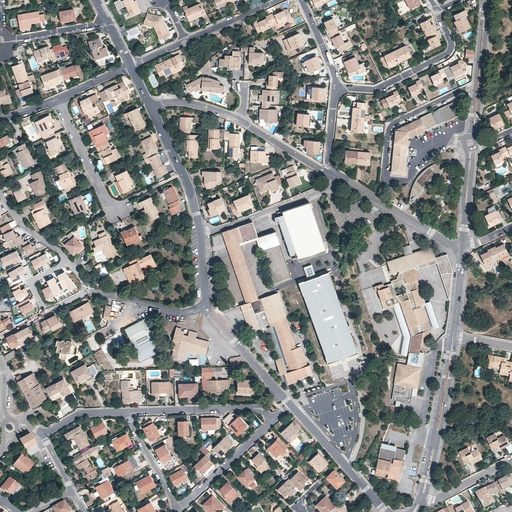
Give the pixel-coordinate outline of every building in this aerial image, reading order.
[(119,0),(118,0),(114,2),(118,9),(123,7),(121,2),(119,0)] [(135,1),(134,2),(132,0),(124,0),(121,2),(123,7),(126,5),(131,16),(140,12),(135,1)] [(213,0),(217,8),(234,1),(235,0),(213,0)] [(405,0),(406,1),(403,3),(405,7),(408,5),(410,9),(421,3),(419,0),(405,0)] [(206,14),(201,3),(188,9),(184,11),(186,14),(187,17),(189,21),(202,16),(206,14)] [(76,19),(74,9),(60,12),(61,22),(76,19)] [(276,21),(277,24),(291,17),(288,9),(277,14),(274,15),(273,13),(269,15),(273,23),(276,21)] [(38,11),(18,15),(20,29),(24,29),(23,25),(31,23),(40,22),(38,11)] [(147,14),(145,20),(149,22),(151,27),(154,26),(160,40),(169,36),(164,23),(163,24),(162,24),(162,22),(163,21),(162,18),(154,17),(147,14)] [(267,19),(264,20),(258,23),(257,21),(253,22),(257,32),(261,30),(261,31),(270,27),(271,28),(274,26),(273,23),(269,15),(266,16),(267,19)] [(465,16),(455,21),(460,32),(471,27),(465,16)] [(328,35),(338,31),(333,18),(324,22),(327,28),(328,31),(326,31),(328,35)] [(427,31),(429,34),(436,31),(435,27),(433,28),(431,25),(428,19),(420,23),(424,32),(427,31)] [(261,31),(263,35),(272,31),(271,28),(270,27),(261,31)] [(336,47),(339,46),(341,50),(351,46),(349,40),(344,43),(338,31),(328,35),(330,39),(331,38),(333,42),(336,47)] [(436,31),(429,34),(430,38),(427,39),(429,43),(432,48),(440,44),(438,38),(436,35),(438,34),(436,31)] [(303,45),(298,34),(287,38),(292,49),(303,45)] [(102,45),(99,38),(88,42),(91,49),(92,49),(93,50),(91,51),(93,56),(97,55),(97,52),(99,52),(101,58),(105,56),(105,55),(108,54),(105,47),(103,48),(102,48),(101,46),(102,45)] [(288,51),(292,49),(287,38),(283,40),(288,51)] [(271,43),(266,46),(264,40),(264,41),(256,44),(264,49),(267,48),(269,50),(274,47),(271,43)] [(70,56),(67,47),(63,48),(62,47),(61,44),(52,47),(53,48),(57,58),(57,60),(70,56)] [(411,56),(406,45),(399,48),(397,45),(393,47),(395,51),(400,61),(407,58),(411,56)] [(48,46),(40,49),(41,51),(34,53),(37,62),(44,60),(44,59),(52,56),(53,59),(57,58),(53,48),(49,49),(48,46)] [(263,63),(263,53),(254,53),(254,47),(244,47),(244,51),(244,55),(248,55),(249,55),(249,58),(249,63),(263,63)] [(232,51),(232,55),(225,55),(224,59),(219,59),(219,66),(227,67),(227,65),(229,64),(229,68),(239,68),(240,61),(237,61),(237,57),(240,57),(240,51),(232,51)] [(395,51),(394,51),(388,54),(384,56),(389,66),(400,61),(395,51)] [(176,58),(175,56),(164,61),(164,63),(160,65),(165,76),(170,74),(169,71),(180,66),(181,69),(185,67),(182,61),(180,57),(180,56),(176,58)] [(384,56),(379,58),(384,69),(389,66),(384,56)] [(364,66),(360,68),(355,57),(351,58),(351,57),(347,58),(348,60),(344,62),(349,73),(357,70),(359,73),(366,70),(364,66)] [(318,62),(313,65),(310,59),(305,61),(310,73),(320,68),(318,62)] [(456,79),(465,75),(463,71),(466,70),(465,67),(462,59),(458,61),(459,63),(456,64),(450,67),(454,76),(456,79)] [(29,80),(27,77),(21,61),(17,62),(18,64),(12,66),(14,72),(16,71),(17,75),(16,76),(18,84),(29,80)] [(160,65),(159,63),(154,65),(160,78),(165,76),(160,65)] [(79,64),(72,66),(61,70),(64,79),(65,80),(78,75),(79,76),(83,75),(79,64)] [(444,68),(442,69),(446,76),(447,79),(454,76),(450,67),(449,66),(447,67),(444,68)] [(440,72),(436,73),(431,76),(435,85),(444,81),(443,78),(446,76),(442,69),(442,68),(439,70),(440,72)] [(41,76),(45,87),(61,81),(64,79),(61,70),(61,69),(41,76)] [(269,75),(269,81),(269,85),(266,85),(266,90),(277,90),(278,77),(282,77),(282,72),(273,71),(273,75),(269,75)] [(221,85),(220,81),(207,77),(202,77),(186,85),(190,92),(193,91),(194,92),(203,90),(211,90),(211,93),(225,93),(224,85),(221,85)] [(416,81),(417,83),(413,84),(408,87),(412,95),(421,91),(420,89),(423,87),(419,79),(416,81)] [(29,80),(18,84),(20,88),(15,90),(18,97),(22,95),(23,96),(27,94),(26,92),(27,92),(28,94),(28,95),(33,93),(29,80)] [(110,101),(110,102),(115,101),(117,105),(120,103),(120,102),(129,98),(127,94),(127,93),(126,91),(128,91),(125,85),(119,88),(117,84),(99,93),(104,104),(110,101)] [(6,95),(3,87),(0,87),(0,102),(2,102),(2,103),(3,105),(10,102),(8,94),(6,95)] [(306,100),(314,101),(314,100),(323,100),(324,88),(307,87),(306,100)] [(279,90),(277,90),(266,90),(263,89),(263,95),(263,101),(279,101),(279,90)] [(433,97),(432,95),(434,94),(435,97),(438,95),(435,89),(431,90),(427,92),(430,99),(433,97)] [(394,92),(394,94),(391,95),(385,98),(389,105),(390,107),(402,100),(397,90),(394,92)] [(92,104),(99,100),(95,94),(88,97),(80,102),(81,104),(80,104),(84,112),(86,111),(87,114),(89,118),(94,115),(93,114),(98,112),(96,106),(93,108),(92,104)] [(439,109),(432,113),(402,127),(407,137),(427,128),(437,123),(444,120),(453,116),(459,113),(454,102),(439,109)] [(370,116),(364,116),(365,108),(353,107),(352,119),(367,121),(369,121),(370,116)] [(136,130),(145,126),(137,108),(127,113),(129,117),(136,130)] [(260,119),(266,119),(266,122),(277,123),(278,109),(261,108),(260,119)] [(309,114),(298,113),(296,126),(308,127),(309,114)] [(504,124),(499,113),(488,119),(491,125),(497,122),(499,127),(504,124)] [(49,115),(35,122),(42,139),(45,138),(54,134),(52,129),(50,129),(47,123),(51,121),(49,115)] [(190,135),(191,117),(180,117),(180,134),(185,134),(190,135)] [(367,121),(352,119),(351,131),(363,132),(364,124),(366,124),(367,121)] [(90,136),(93,135),(96,142),(94,143),(96,148),(108,143),(105,138),(104,135),(106,134),(108,133),(104,124),(89,132),(90,136)] [(402,127),(396,130),(394,143),(407,144),(407,140),(407,137),(402,127)] [(208,149),(219,149),(219,139),(224,139),(224,133),(224,130),(220,130),(220,129),(209,129),(208,138),(210,138),(210,142),(208,142),(208,149)] [(61,151),(59,147),(57,141),(58,141),(55,133),(54,134),(45,138),(49,148),(48,148),(51,155),(61,151)] [(224,139),(229,140),(229,158),(238,158),(238,147),(239,147),(240,134),(224,133),(224,139)] [(197,157),(198,135),(190,135),(185,134),(185,144),(186,144),(186,150),(189,150),(189,157),(197,157)] [(7,135),(0,138),(0,146),(10,142),(7,135)] [(151,137),(141,141),(146,153),(143,154),(145,159),(157,154),(159,153),(151,137)] [(305,147),(307,148),(306,152),(306,153),(318,154),(319,141),(304,140),(303,147),(305,147)] [(25,168),(35,163),(24,143),(17,147),(20,151),(18,152),(21,160),(23,159),(24,161),(22,162),(25,168)] [(102,160),(104,164),(120,157),(115,148),(114,149),(111,150),(109,146),(108,143),(96,148),(98,153),(101,151),(104,159),(102,160)] [(404,170),(405,161),(406,156),(406,149),(407,144),(394,143),(393,155),(391,171),(401,173),(404,170)] [(511,145),(510,146),(507,148),(506,146),(502,148),(506,155),(507,158),(511,156),(511,155),(511,145)] [(264,150),(264,147),(252,147),(252,150),(251,150),(250,162),(269,162),(269,155),(266,155),(266,150),(264,150)] [(499,149),(500,151),(496,153),(491,155),(495,164),(504,159),(503,156),(506,155),(502,148),(499,149)] [(356,163),(358,151),(349,150),(345,150),(345,162),(356,163)] [(356,163),(362,164),(363,159),(369,159),(370,152),(362,151),(358,151),(356,163)] [(147,164),(150,163),(157,177),(165,173),(162,166),(162,165),(157,154),(145,159),(144,160),(147,164)] [(6,176),(13,173),(6,158),(0,160),(0,171),(1,171),(2,173),(3,172),(6,176)] [(65,163),(55,167),(60,179),(58,179),(63,189),(64,188),(66,192),(76,187),(65,163)] [(443,172),(450,166),(447,163),(445,163),(443,163),(441,164),(440,164),(438,165),(436,166),(435,166),(433,167),(432,168),(430,169),(429,170),(430,172),(428,173),(427,172),(422,177),(423,178),(422,180),(420,179),(419,180),(418,182),(417,184),(416,186),(415,188),(414,190),(413,192),(413,194),(412,196),(412,198),(412,202),(443,172)] [(293,165),(285,168),(287,173),(285,174),(290,187),(300,183),(293,165)] [(129,185),(133,184),(126,170),(117,175),(122,185),(124,184),(125,187),(121,189),(123,193),(131,189),(129,185)] [(421,178),(420,179),(422,180),(423,178),(422,177),(427,172),(428,173),(430,172),(429,170),(428,171),(426,172),(425,173),(424,174),(423,175),(422,176),(421,177),(421,178)] [(34,174),(37,180),(35,181),(30,184),(36,196),(46,191),(44,187),(46,186),(42,178),(43,177),(40,171),(34,174)] [(220,180),(221,171),(202,171),(202,176),(204,176),(204,183),(206,189),(215,185),(215,180),(220,180)] [(272,192),(279,189),(272,173),(256,179),(259,185),(262,184),(264,189),(269,187),(270,190),(272,192)] [(117,181),(115,182),(121,194),(123,193),(121,189),(125,187),(124,184),(122,185),(117,175),(115,175),(117,181)] [(269,187),(264,189),(262,184),(259,185),(256,179),(254,180),(260,194),(268,191),(270,190),(269,187)] [(17,184),(8,190),(13,197),(22,192),(17,184)] [(178,204),(180,204),(172,186),(163,191),(170,208),(169,209),(172,215),(181,211),(178,204)] [(493,192),(489,194),(494,203),(498,201),(493,192)] [(253,204),(249,194),(233,201),(234,202),(237,211),(241,209),(241,208),(253,204)] [(69,200),(70,202),(76,214),(87,209),(85,205),(80,195),(69,200)] [(143,205),(145,204),(147,208),(145,209),(141,211),(144,219),(149,217),(150,221),(159,217),(157,213),(158,213),(154,205),(153,205),(151,201),(152,201),(150,197),(138,203),(140,207),(143,205)] [(225,209),(220,197),(208,203),(210,208),(213,215),(221,212),(220,210),(225,209)] [(234,202),(230,204),(234,213),(238,212),(237,211),(234,202)] [(326,250),(310,202),(277,213),(278,216),(275,218),(277,224),(280,223),(291,257),(297,255),(298,259),(326,250)] [(34,209),(36,212),(32,214),(37,222),(40,228),(51,222),(46,213),(45,210),(47,208),(45,204),(34,209)] [(500,221),(496,210),(485,216),(489,226),(500,221)] [(32,214),(28,216),(33,224),(37,222),(32,214)] [(245,263),(238,243),(257,236),(252,221),(222,231),(225,238),(234,266),(246,302),(250,301),(257,299),(256,297),(245,263)] [(12,229),(9,223),(0,228),(3,233),(12,229)] [(141,240),(134,225),(121,232),(127,245),(131,243),(132,245),(141,240)] [(12,230),(0,235),(0,239),(2,243),(7,241),(9,247),(23,241),(22,238),(20,238),(19,235),(17,236),(15,232),(13,233),(12,230)] [(273,284),(291,278),(275,230),(257,236),(259,243),(273,284)] [(70,232),(66,235),(70,240),(69,240),(68,239),(65,242),(66,243),(65,244),(73,254),(83,247),(78,241),(70,232)] [(108,240),(106,241),(106,239),(108,238),(104,232),(98,234),(100,238),(93,241),(96,246),(93,248),(95,252),(102,249),(105,255),(115,251),(110,241),(108,242),(108,240)] [(31,243),(28,240),(22,243),(28,254),(36,249),(34,245),(32,246),(31,243)] [(73,254),(74,256),(85,247),(79,240),(78,241),(83,247),(73,254)] [(508,253),(503,244),(496,247),(495,246),(491,248),(495,255),(498,254),(500,257),(508,253)] [(398,269),(399,273),(402,272),(403,274),(405,273),(407,272),(407,271),(409,271),(409,270),(411,270),(411,269),(414,268),(415,268),(414,264),(435,257),(431,247),(413,252),(410,245),(402,248),(404,255),(387,260),(391,271),(398,269)] [(487,250),(488,251),(480,255),(485,264),(496,259),(495,255),(491,248),(487,250)] [(20,259),(16,251),(1,258),(4,266),(20,259)] [(40,252),(29,258),(35,269),(49,261),(45,253),(42,255),(40,252)] [(133,263),(134,264),(131,266),(124,269),(128,279),(131,277),(134,282),(141,279),(139,274),(142,272),(141,271),(140,267),(149,263),(150,265),(154,263),(150,254),(140,259),(139,257),(129,262),(130,264),(133,263)] [(445,254),(441,256),(446,273),(449,272),(451,272),(445,254)] [(26,272),(22,265),(8,272),(13,281),(21,277),(20,275),(26,272)] [(316,277),(312,265),(304,268),(308,280),(299,283),(328,364),(358,353),(329,272),(316,277)] [(101,276),(107,273),(104,267),(103,267),(98,270),(101,276)] [(409,352),(419,354),(419,352),(421,346),(428,347),(431,329),(423,305),(421,306),(420,304),(425,302),(417,279),(419,278),(417,274),(416,275),(414,268),(411,269),(411,270),(409,270),(409,271),(407,271),(407,272),(405,273),(403,274),(402,272),(399,273),(398,273),(399,276),(396,276),(397,278),(391,281),(391,283),(392,285),(388,286),(388,284),(383,285),(382,283),(377,285),(374,286),(375,291),(377,290),(379,296),(384,309),(395,306),(394,303),(400,301),(402,307),(411,335),(409,352)] [(149,275),(146,269),(141,271),(142,272),(139,274),(141,279),(149,275)] [(65,274),(48,283),(54,295),(54,296),(75,285),(65,274)] [(54,295),(48,283),(44,285),(45,287),(41,289),(46,299),(47,299),(54,295)] [(21,290),(18,284),(12,288),(14,291),(12,292),(16,299),(28,293),(25,288),(21,290)] [(285,315),(277,292),(260,297),(260,298),(257,299),(250,301),(252,310),(254,313),(264,310),(269,326),(274,325),(288,364),(284,365),(281,357),(274,359),(279,372),(283,371),(283,373),(287,384),(296,380),(296,378),(312,373),(309,364),(307,364),(300,345),(295,347),(284,316),(285,315)] [(30,304),(27,298),(16,304),(18,308),(20,307),(23,313),(34,308),(31,304),(30,304)] [(440,326),(431,300),(425,302),(420,304),(421,306),(423,305),(431,329),(440,326)] [(240,305),(242,310),(251,307),(250,301),(246,302),(240,305)] [(411,335),(402,307),(400,301),(394,303),(395,306),(405,336),(403,350),(402,354),(408,355),(409,352),(411,335)] [(93,311),(88,302),(70,312),(75,321),(82,317),(90,313),(90,312),(93,311)] [(62,324),(59,319),(58,320),(55,315),(47,319),(53,329),(62,324)] [(11,323),(8,317),(1,321),(0,319),(0,329),(8,325),(8,324),(11,323)] [(161,351),(145,319),(125,329),(128,335),(129,334),(133,341),(143,361),(161,351)] [(26,342),(25,341),(33,336),(27,326),(14,334),(19,343),(21,345),(26,342)] [(188,351),(189,346),(195,348),(194,353),(198,353),(198,351),(206,353),(210,341),(197,338),(198,334),(189,331),(188,335),(184,334),(185,331),(181,330),(182,328),(177,327),(171,350),(174,351),(172,357),(185,361),(188,351)] [(12,347),(19,343),(14,334),(14,333),(6,338),(12,347)] [(66,357),(67,352),(74,354),(75,346),(70,345),(71,341),(67,340),(66,342),(64,341),(64,340),(63,340),(62,340),(61,341),(57,340),(56,343),(58,343),(57,347),(56,352),(60,352),(59,356),(66,357)] [(34,353),(31,347),(24,351),(22,352),(25,358),(34,353)] [(16,352),(15,350),(4,356),(7,361),(16,355),(15,353),(16,352)] [(419,352),(419,354),(409,352),(408,360),(407,365),(421,367),(422,362),(423,353),(419,352)] [(505,357),(488,354),(487,358),(489,358),(487,368),(491,369),(492,369),(492,366),(500,367),(499,373),(509,375),(511,363),(511,362),(506,360),(506,362),(504,361),(505,357)] [(410,403),(411,395),(416,396),(421,367),(407,365),(398,363),(392,400),(396,401),(396,406),(400,406),(401,402),(410,403)] [(97,371),(93,364),(87,367),(85,364),(71,372),(76,380),(84,375),(86,378),(92,375),(95,375),(97,371)] [(39,384),(33,373),(22,378),(20,375),(15,377),(24,392),(39,384)] [(206,390),(206,380),(211,380),(211,375),(201,376),(202,390),(206,390)] [(71,383),(67,385),(63,378),(57,381),(58,382),(46,389),(48,394),(52,392),(53,395),(58,392),(58,391),(59,390),(62,395),(63,397),(75,390),(71,383)] [(253,390),(253,379),(238,379),(238,392),(244,392),(244,391),(253,390)] [(223,388),(223,380),(211,380),(206,380),(206,390),(211,390),(223,390),(223,388)] [(121,391),(122,391),(123,403),(129,403),(128,400),(130,400),(140,400),(140,388),(138,388),(138,390),(133,390),(133,388),(128,388),(128,381),(127,381),(121,381),(121,391)] [(169,392),(169,382),(152,382),(152,395),(158,395),(158,392),(160,392),(169,392)] [(47,399),(39,384),(24,392),(32,407),(47,399)] [(198,395),(197,384),(179,384),(179,394),(186,394),(186,395),(198,395)] [(62,395),(59,390),(58,391),(58,392),(53,395),(52,392),(48,394),(52,401),(62,395)] [(33,409),(48,401),(47,399),(32,407),(33,409)] [(247,426),(238,416),(235,419),(230,414),(224,419),(229,424),(228,425),(237,434),(247,426)] [(220,426),(220,417),(201,418),(201,429),(218,429),(220,426)] [(104,429),(101,422),(96,425),(93,420),(88,422),(97,438),(108,432),(106,428),(104,429)] [(188,433),(187,420),(178,421),(179,434),(188,433)] [(299,428),(292,421),(281,432),(287,439),(296,430),(299,428)] [(159,435),(153,423),(143,428),(150,440),(159,435)] [(67,439),(73,436),(79,448),(89,443),(80,426),(65,434),(67,439)] [(287,439),(290,442),(299,433),(296,430),(287,439)] [(34,452),(39,450),(30,432),(19,438),(23,447),(26,448),(27,447),(28,449),(34,452)] [(131,443),(126,433),(117,438),(116,436),(111,439),(117,449),(123,446),(123,447),(131,443)] [(495,433),(486,437),(492,450),(497,448),(496,446),(498,445),(500,449),(509,444),(504,435),(497,438),(495,433)] [(169,446),(175,443),(172,436),(165,439),(169,446)] [(278,436),(276,440),(268,448),(270,450),(273,453),(276,456),(279,453),(281,454),(288,446),(278,436)] [(230,447),(222,439),(213,448),(219,455),(225,449),(226,451),(230,447)] [(155,450),(159,457),(160,456),(163,461),(171,456),(165,444),(155,450)] [(199,448),(205,455),(194,465),(202,473),(213,463),(206,455),(209,451),(203,445),(199,448)] [(95,446),(89,449),(92,455),(98,452),(95,446)] [(395,450),(380,447),(374,474),(398,480),(399,476),(399,474),(400,473),(404,452),(399,451),(400,448),(396,448),(395,450)] [(477,448),(470,452),(468,447),(459,452),(465,463),(469,461),(469,460),(471,459),(473,463),(482,458),(477,448)] [(328,463),(318,452),(313,457),(309,453),(305,457),(312,464),(313,463),(320,470),(328,463)] [(21,453),(13,464),(24,473),(33,462),(21,453)] [(261,472),(269,464),(259,453),(252,460),(258,466),(259,468),(258,469),(261,472)] [(83,459),(84,458),(81,454),(72,459),(75,463),(78,461),(79,463),(78,464),(80,468),(84,466),(88,473),(86,474),(90,480),(99,474),(95,468),(93,470),(86,458),(84,460),(83,459)] [(163,461),(165,464),(173,460),(171,456),(163,461)] [(116,471),(118,476),(132,468),(128,460),(114,468),(112,464),(107,466),(109,469),(111,474),(116,471)] [(183,463),(179,466),(181,469),(169,476),(174,485),(185,479),(186,478),(183,473),(189,469),(183,463)] [(313,463),(312,464),(319,471),(320,470),(313,463)] [(249,473),(245,469),(238,476),(250,490),(258,482),(249,473)] [(344,480),(334,469),(326,477),(337,488),(344,480)] [(289,478),(286,481),(293,489),(294,488),(296,486),(300,490),(305,484),(304,483),(307,480),(298,471),(290,479),(289,478)] [(511,473),(499,480),(501,484),(497,486),(499,491),(503,498),(508,496),(505,489),(511,485),(511,473)] [(155,486),(149,475),(136,482),(142,493),(155,486)] [(13,495),(21,486),(9,476),(0,488),(4,491),(5,489),(7,491),(13,495)] [(103,483),(95,487),(97,490),(99,494),(102,498),(110,494),(112,498),(118,494),(116,490),(114,491),(107,480),(110,479),(108,476),(105,477),(101,480),(103,483)] [(288,494),(293,489),(286,481),(277,490),(286,496),(288,494)] [(238,493),(228,482),(219,489),(226,496),(225,497),(229,502),(238,493)] [(476,492),(481,501),(485,498),(487,502),(482,504),(484,508),(496,502),(493,498),(491,497),(490,496),(490,495),(488,493),(491,492),(493,490),(494,492),(495,493),(499,491),(497,486),(495,482),(482,489),(476,492)] [(106,506),(109,505),(111,504),(114,511),(115,511),(125,511),(118,500),(122,498),(120,494),(118,494),(112,498),(98,505),(100,508),(98,509),(99,511),(102,511),(105,510),(106,506)] [(151,502),(159,498),(157,494),(149,498),(151,502)] [(328,511),(335,505),(326,495),(316,504),(322,511),(328,511)] [(224,511),(226,510),(212,496),(203,505),(209,511),(224,511)] [(65,511),(69,510),(63,500),(52,507),(54,510),(54,511),(65,511)] [(155,511),(156,511),(150,501),(136,509),(138,511),(155,511)] [(344,511),(348,511),(349,511),(346,509),(347,507),(344,503),(340,507),(344,511)] [(469,511),(473,510),(470,503),(456,510),(455,508),(450,510),(451,511),(469,511)]
